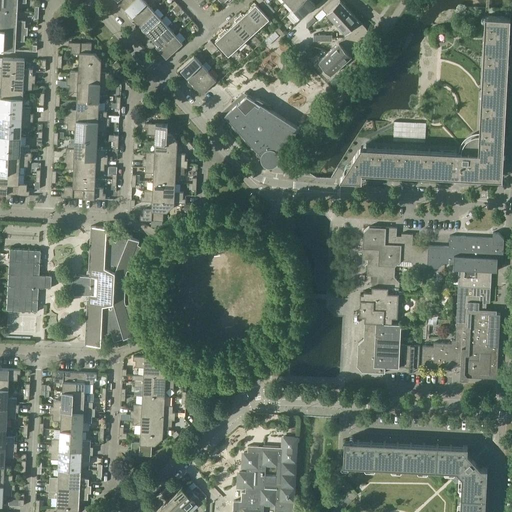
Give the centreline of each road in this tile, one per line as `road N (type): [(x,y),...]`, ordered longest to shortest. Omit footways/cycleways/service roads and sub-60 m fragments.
road 1 (residential): [(37,352),(114,357),(112,475),(136,500)]
road 2 (residential): [(48,212),(123,217),(129,103),(158,76)]
road 3 (residential): [(498,456),(466,433),(359,429),(353,402)]
road 4 (residential): [(29,511),(37,352)]
road 5 (residential): [(353,402),(511,410)]
road 6 (residential): [(48,212),(51,55)]
road 7 (residential): [(472,200),(322,192)]
